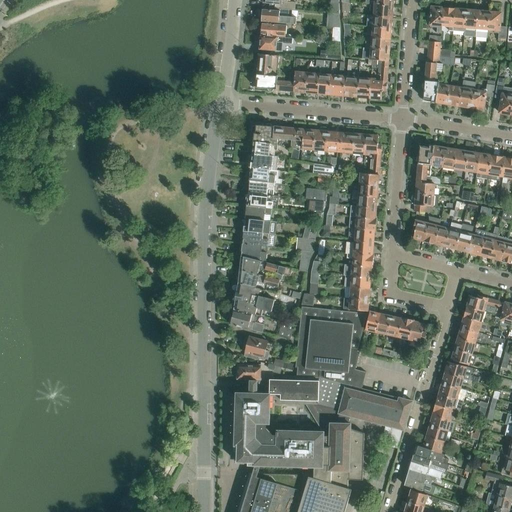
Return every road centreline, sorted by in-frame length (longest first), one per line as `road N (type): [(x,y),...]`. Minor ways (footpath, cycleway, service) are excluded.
road 1 (residential): [(201,511),(204,240),(222,104)]
road 2 (residential): [(451,312),(390,511)]
road 3 (residential): [(403,122),(222,104)]
road 4 (residential): [(403,122),(394,253)]
road 5 (residential): [(414,0),(403,122)]
